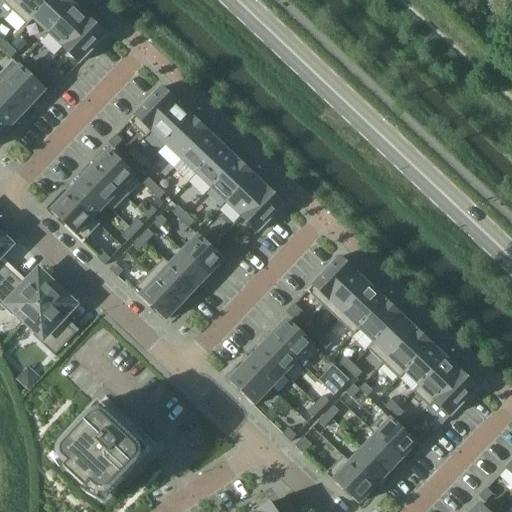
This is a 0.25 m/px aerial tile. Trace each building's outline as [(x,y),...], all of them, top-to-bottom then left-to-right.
[(0,0),(12,11),(22,0),(0,0)] [(33,19),(50,0),(22,0),(12,11),(27,26),(34,19),(33,19)] [(49,33),(75,6),(67,0),(50,0),(33,19),(34,19),(49,33)] [(64,47),(89,21),(75,6),(49,33),(64,47)] [(80,63),(106,36),(89,21),(64,47),(80,63)] [(0,48),(2,51),(8,45),(0,37),(0,48)] [(16,53),(8,45),(2,51),(11,59),(16,53)] [(37,76),(43,70),(35,62),(29,68),(37,76)] [(20,67),(5,83),(30,107),(45,91),(20,67)] [(47,85),(53,91),(61,83),(55,77),(47,85)] [(30,107),(5,83),(0,87),(0,104),(17,121),(30,107)] [(151,131),(177,104),(161,88),(128,122),(145,138),(152,131),(151,131)] [(0,104),(0,131),(4,135),(17,121),(0,104)] [(166,145),(192,118),(177,104),(151,131),(152,131),(166,145)] [(182,160),(208,133),(192,118),(166,145),(182,160)] [(197,174),(222,147),(208,133),(182,160),(197,174)] [(122,141),(116,135),(108,144),(114,149),(122,141)] [(211,188),(237,161),(222,147),(197,174),(211,188)] [(108,152),(94,168),(126,198),(141,183),(108,152)] [(125,159),(133,167),(139,161),(130,153),(125,159)] [(227,203),(253,176),(237,161),(211,188),(227,203)] [(126,198),(94,168),(81,182),(106,206),(105,206),(112,213),(126,198)] [(242,217),(268,190),(253,176),(227,203),(242,217)] [(143,184),(151,192),(157,186),(149,178),(143,184)] [(106,206),(81,182),(67,195),(93,219),(105,206),(106,206)] [(165,194),(157,186),(151,192),(159,200),(165,194)] [(258,232),(284,205),(268,190),(242,217),(258,232)] [(93,219),(67,195),(53,211),(67,225),(65,228),(82,244),(100,225),(93,219)] [(143,214),(149,220),(157,212),(151,206),(143,214)] [(186,214),(178,207),(172,213),(180,220),(186,214)] [(194,222),(186,214),(180,220),(189,228),(194,222)] [(167,222),(161,216),(153,224),(159,230),(167,222)] [(137,220),(130,228),(136,234),(143,226),(137,220)] [(136,234),(130,228),(122,236),(128,242),(136,234)] [(148,230),(140,238),(146,244),(154,235),(148,230)] [(207,237),(215,245),(221,239),(212,231),(207,237)] [(4,237),(0,232),(0,285),(11,273),(0,262),(0,257),(11,246),(3,238),(4,237)] [(198,237),(183,252),(208,276),(223,261),(198,237)] [(146,244),(140,238),(132,246),(138,252),(146,244)] [(225,255),(231,261),(239,252),(233,247),(225,255)] [(103,252),(97,258),(105,266),(111,260),(103,252)] [(208,276),(183,252),(170,265),(170,266),(195,290),(208,276)] [(339,258),(307,292),(323,307),(355,273),(339,258)] [(170,266),(170,265),(163,259),(150,274),(182,304),(195,290),(170,266)] [(123,272),(115,264),(109,270),(118,278),(123,272)] [(26,322),(58,287),(48,278),(46,279),(38,272),(25,286),(11,273),(0,285),(0,305),(11,316),(15,312),(26,322)] [(355,273),(323,307),(338,321),(370,287),(355,273)] [(182,304),(150,274),(132,292),(150,308),(152,306),(167,320),(182,304)] [(69,297),(58,287),(26,322),(36,332),(33,336),(55,357),(76,334),(62,320),(75,306),(67,299),(69,297)] [(370,287),(338,321),(353,336),(360,329),(359,328),(385,301),(370,287)] [(385,301),(359,328),(360,329),(374,342),(375,343),(401,316),(385,301)] [(300,310),(294,305),(286,313),(293,319),(300,310)] [(374,342),(367,349),(383,364),(415,330),(401,316),(375,343),(374,342)] [(287,321),(272,337),(297,361),(297,362),(304,368),(319,352),(287,321)] [(309,335),(318,342),(323,336),(315,329),(309,335)] [(415,330),(383,364),(399,380),(406,373),(405,372),(431,345),(415,330)] [(332,344),(323,336),(318,342),(326,350),(332,344)] [(297,361),(272,337),(259,351),(284,375),(297,362),(297,361)] [(431,345),(405,372),(406,373),(419,385),(420,386),(446,359),(431,345)] [(284,375),(259,351),(246,365),(271,389),(284,375)] [(340,364),(348,371),(354,365),(346,358),(340,364)] [(419,385),(413,392),(428,407),(461,373),(446,359),(420,386),(419,385)] [(271,389),(246,365),(231,380),(246,394),(243,397),(253,407),(271,389)] [(362,373),(354,365),(348,371),(357,379),(362,373)] [(333,366),(319,381),(335,396),(341,389),(349,381),(343,375),(333,366)] [(428,407),(426,410),(442,425),(451,416),(477,389),(461,373),(428,407)] [(373,391),(365,383),(359,389),(367,397),(373,391)] [(352,399),(360,391),(353,385),(346,393),(352,399)] [(323,396),(315,404),(321,410),(329,402),(323,396)] [(385,407),(393,414),(399,408),(391,400),(385,407)] [(107,498),(151,452),(134,436),(132,438),(113,421),(116,419),(99,403),(55,449),(70,463),(65,469),(87,490),(92,484),(107,498)] [(313,418),(321,410),(315,404),(307,413),(313,418)] [(333,406),(326,414),(332,420),(339,412),(333,406)] [(407,416),(399,408),(393,414),(402,422),(407,416)] [(324,428),(332,420),(326,414),(318,422),(324,428)] [(368,430),(375,436),(376,436),(401,460),(416,444),(384,414),(368,430)] [(288,428),(282,434),(291,442),(296,436),(288,428)] [(418,438),(424,444),(432,436),(426,430),(418,438)] [(376,436),(375,436),(363,450),(388,474),(401,460),(376,436)] [(301,440),(295,446),(303,454),(309,448),(301,440)] [(388,474),(363,450),(350,463),(350,464),(375,488),(388,474)] [(350,464),(350,463),(343,456),(325,475),(343,492),(345,489),(360,503),(375,488),(350,464)] [(493,494),(487,489),(479,497),(485,503),(493,494)] [(277,511),(271,502),(256,511),(277,511)]
